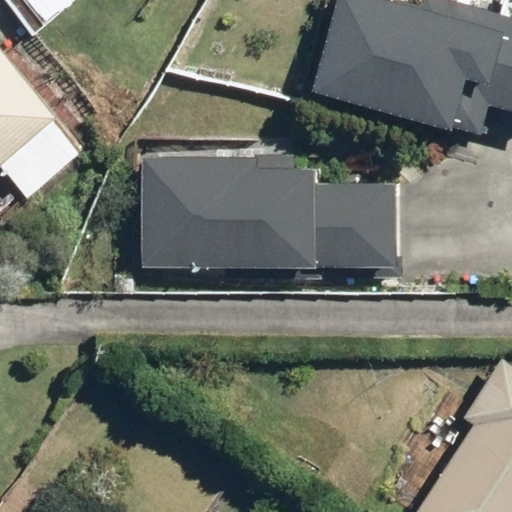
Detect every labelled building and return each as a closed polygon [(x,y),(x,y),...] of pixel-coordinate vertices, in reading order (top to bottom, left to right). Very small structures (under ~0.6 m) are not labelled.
[(18,0),(39,25),(68,0),(18,0)] [(503,97),(511,98),(511,10),(456,0),(347,0),(331,86),(500,117),(503,97)] [(0,170),(11,162),(38,193),(93,147),(66,115),(70,112),(0,29),(0,170)] [(416,177),(336,175),(337,156),(158,151),(155,256),(334,261),(334,253),(413,256),(416,177)] [(511,511),(511,356),(479,408),(486,412),(426,511),(511,511)]
